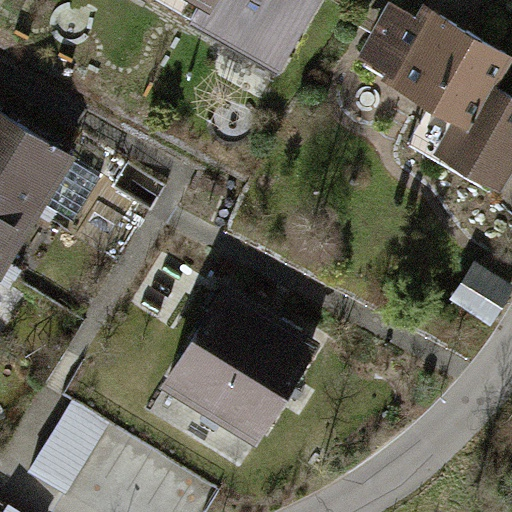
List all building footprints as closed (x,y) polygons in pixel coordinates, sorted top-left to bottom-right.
[(198,0),(187,20),(284,72),(322,0),(198,0)] [(402,0),(379,0),(351,48),(452,108),(431,144),(498,183),(511,159),(511,88),(487,74),(505,43),(432,0),(423,0),(418,9),(402,0)] [(0,272),(43,199),(65,212),(88,174),(65,160),(73,146),(0,102),(0,272)] [(511,293),(511,284),(476,260),(452,300),(493,326),(511,293)] [(262,438),(321,339),(229,285),(170,384),(262,438)] [(110,427),(71,401),(27,467),(67,493),(110,427)] [(19,511),(6,503),(0,511),(19,511)]
